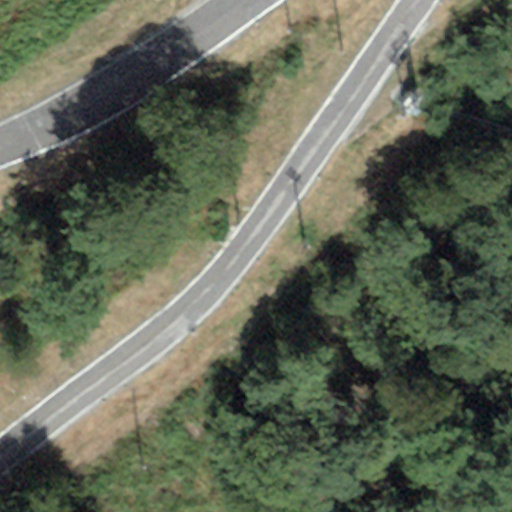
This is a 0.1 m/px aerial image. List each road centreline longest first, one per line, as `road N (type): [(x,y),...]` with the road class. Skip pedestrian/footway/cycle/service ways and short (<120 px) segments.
road 1 (unclassified): [(0,456),(204,296),(419,0)]
road 2 (unclassified): [(248,0),(167,59),(0,146)]
